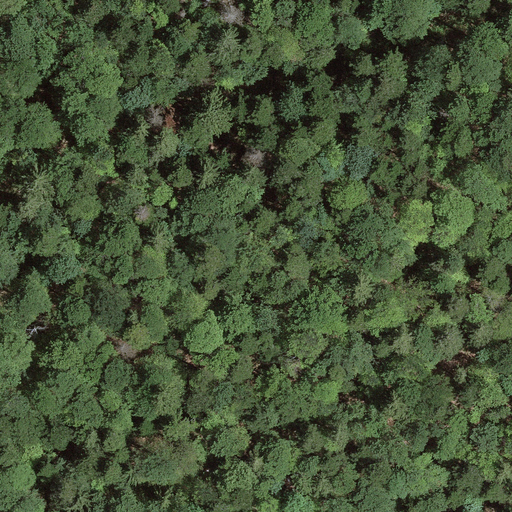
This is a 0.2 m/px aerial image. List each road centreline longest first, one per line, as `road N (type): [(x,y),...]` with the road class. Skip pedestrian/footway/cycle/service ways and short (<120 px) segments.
road 1 (track): [(511,23),(376,52),(172,111),(0,184)]
road 2 (track): [(511,342),(65,511)]
